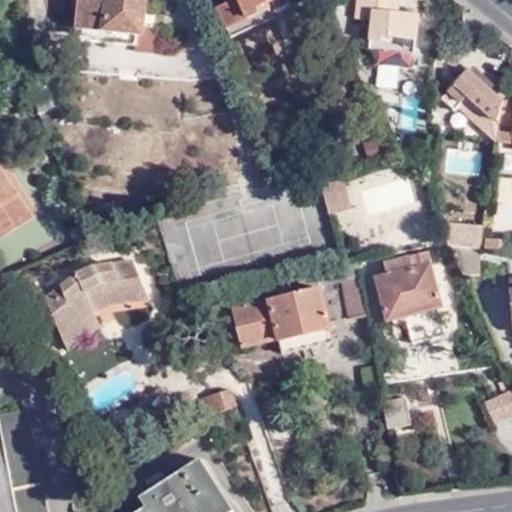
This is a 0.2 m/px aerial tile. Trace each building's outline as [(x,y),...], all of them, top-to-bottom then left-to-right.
[(84,0),(81,33),(80,41),(138,48),(139,38),(147,38),(150,0),(84,0)] [(223,0),(229,10),(243,3),(252,21),(273,11),(271,6),(282,0),(223,0)] [(416,16),(407,15),(401,15),(402,0),(356,0),(356,19),(371,20),(369,50),(379,50),(415,53),(418,16),(416,16)] [(496,133),(503,95),(497,91),(464,66),(441,97),(455,107),(458,102),(490,108),(487,133),(496,133)] [(498,83),(497,91),(503,95),(496,133),(496,137),(511,139),(511,96),(511,93),(511,84),(505,84),(498,83)] [(401,127),(415,128),(417,98),(404,97),(401,127)] [(326,189),(328,210),(350,208),(348,188),(326,189)] [(444,222),(448,239),(450,244),(453,250),(473,252),(477,252),(481,225),(444,222)] [(482,274),(473,252),(453,250),(463,272),(482,274)] [(392,275),(375,279),(388,324),(392,323),(393,327),(408,323),(412,334),(445,324),(441,310),(444,309),(428,254),(412,258),(415,269),(408,270),(407,267),(391,272),(392,275)] [(47,300),(64,338),(98,314),(98,312),(93,300),(107,295),(111,307),(151,300),(139,262),(137,262),(113,264),(89,268),(83,270),(47,300)] [(351,321),(367,317),(357,263),(340,267),(351,321)] [(272,302),(236,311),(245,349),(281,341),(284,355),(334,343),(322,291),(280,301),(278,297),(271,299),(272,302)] [(93,300),(98,312),(111,307),(107,295),(93,300)] [(98,314),(64,338),(70,353),(104,330),(98,314)] [(366,386),(379,383),(376,365),(363,367),(366,386)] [(511,387),(483,401),(494,423),(511,414),(511,387)] [(229,392),(198,401),(204,419),(234,410),(229,392)] [(386,401),(388,426),(410,425),(408,400),(386,401)] [(464,428),(464,404),(447,404),(446,428),(464,428)] [(43,511),(23,410),(0,414),(0,436),(17,511),(43,511)] [(218,511),(231,504),(206,462),(156,496),(160,502),(145,511),(218,511)]
